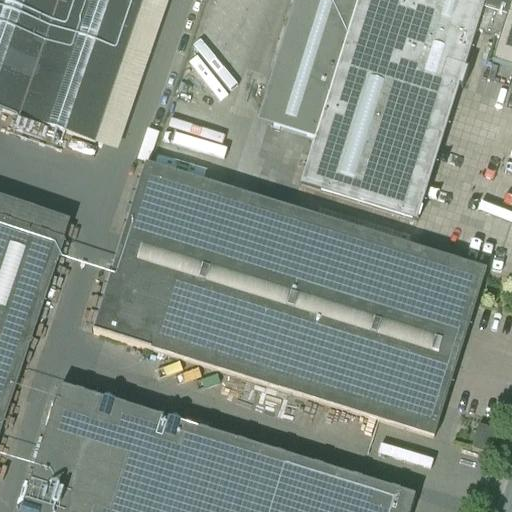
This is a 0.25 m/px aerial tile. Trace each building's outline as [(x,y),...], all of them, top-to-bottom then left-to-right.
[(0,0),(0,113),(95,145),(144,0),(0,0)] [(313,0),(311,6),(272,130),(314,143),(359,0),(313,0)] [(312,149),(300,188),(417,224),(459,89),(477,33),(481,35),(482,37),(484,39),(486,41),(489,41),(492,40),(494,39),(500,41),(492,65),(504,69),(511,71),(511,0),(359,0),(314,143),(312,149)] [(433,441),(486,272),(146,165),(93,334),(433,441)] [(0,432),(56,265),(63,244),(0,222),(0,432)] [(413,511),(418,500),(63,388),(23,511),(413,511)] [(489,457),(497,434),(478,428),(471,452),(489,457)]
